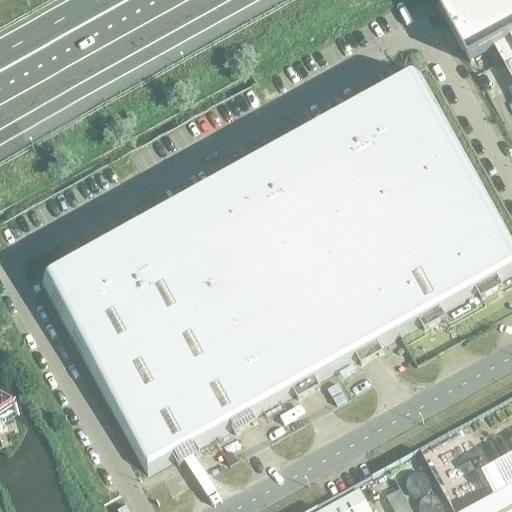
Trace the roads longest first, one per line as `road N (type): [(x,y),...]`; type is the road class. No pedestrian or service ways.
road 1 (unclassified): [(511,357),(233,511)]
road 2 (motorway): [(0,136),(244,0)]
